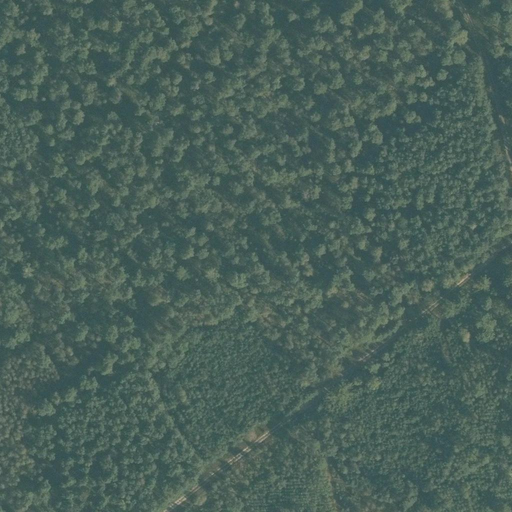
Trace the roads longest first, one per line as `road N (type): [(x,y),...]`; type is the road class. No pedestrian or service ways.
road 1 (track): [(511,242),(163,511)]
road 2 (track): [(0,170),(94,119),(235,0)]
road 3 (track): [(458,0),(480,47),(511,172)]
